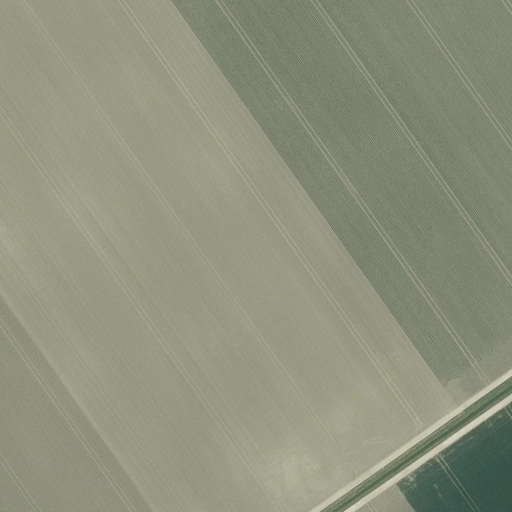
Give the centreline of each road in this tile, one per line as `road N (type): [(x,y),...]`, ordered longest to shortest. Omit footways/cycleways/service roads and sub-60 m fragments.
road 1 (track): [(313,511),(511,372)]
road 2 (track): [(511,396),(348,511)]
